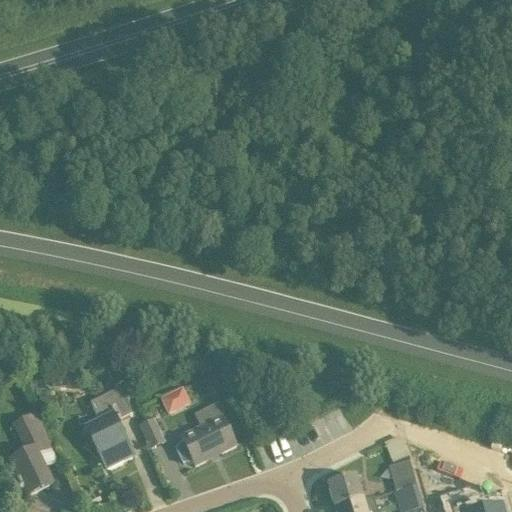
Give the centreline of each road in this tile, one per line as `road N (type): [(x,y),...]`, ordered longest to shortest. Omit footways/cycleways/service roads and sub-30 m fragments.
road 1 (primary): [(0,239),(168,272),(511,364)]
road 2 (primary): [(0,77),(242,0)]
road 3 (residential): [(511,467),(390,427),(287,474)]
